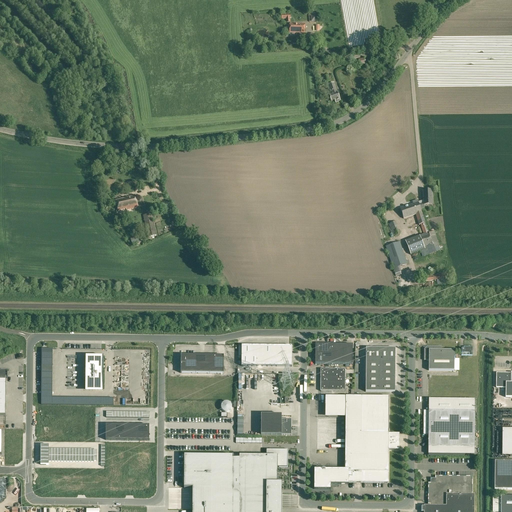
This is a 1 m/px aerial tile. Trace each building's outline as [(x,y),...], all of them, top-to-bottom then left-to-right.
[(286,22),(290,22),(290,14),(281,14),(281,19),(286,19),(286,22)] [(311,22),(317,22),(317,21),(319,21),(318,14),(308,15),(309,22),(311,22)] [(289,33),(304,33),(304,24),(290,24),(289,33)] [(334,100),(335,103),(340,101),(337,93),(334,83),(328,85),(331,95),(329,96),(331,101),(334,100)] [(415,215),(419,225),(420,224),(423,234),(405,241),(411,255),(425,249),(427,255),(440,251),(434,231),(428,232),(421,213),(420,209),(424,208),(424,205),(432,205),(431,191),(423,191),(424,203),(419,205),(417,200),(413,201),(414,204),(400,208),(403,219),(415,215)] [(126,209),(126,210),(138,207),(135,195),(123,198),(124,199),(116,201),(118,211),(126,209)] [(143,215),(148,237),(156,235),(151,214),(143,215)] [(388,224),(393,235),(400,232),(395,221),(388,224)] [(386,247),(393,269),(407,264),(399,242),(386,247)] [(422,276),(423,282),(445,279),(444,273),(422,276)] [(315,364),(352,365),(352,345),(315,345),(315,364)] [(242,346),(242,366),(292,367),(292,346),(242,346)] [(428,371),(454,371),(454,350),(441,350),(442,347),(427,347),(424,350),(424,361),(429,361),(428,371)] [(461,356),(472,356),(472,347),(463,347),(463,349),(461,349),(461,356)] [(365,392),(395,392),(395,348),(366,348),(365,392)] [(181,359),(181,368),(181,373),(223,374),(224,356),(181,355),(181,359)] [(103,389),(103,357),(85,356),(85,389),(103,389)] [(320,391),(345,392),(345,369),(320,369),(320,391)] [(505,398),(511,397),(511,373),(496,373),(496,388),(505,388),(505,398)] [(314,489),(330,489),(330,484),(348,484),(348,483),(388,483),(388,450),(399,450),(399,434),(389,434),(389,397),(345,397),(325,397),(325,417),(345,418),(345,470),(314,469),(314,489)] [(428,447),(474,448),(475,400),(428,399),(428,411),(423,411),(423,435),(428,435),(428,447)] [(281,420),(281,415),(261,415),(261,435),(291,436),(291,420),(281,420)] [(149,426),(106,425),(106,441),(149,441),(149,426)] [(49,448),(41,448),(41,467),(49,467),(49,464),(94,464),(94,463),(97,463),(97,452),(94,452),(94,451),(49,451),(49,448)] [(281,511),(282,483),(277,483),(277,467),(287,467),(287,450),(266,450),(266,456),(239,456),(239,459),(233,459),(233,456),(184,455),(184,488),(195,488),(194,511),(281,511)] [(494,490),(511,489),(511,461),(495,461),(494,490)] [(423,511),(473,511),(474,495),(472,495),(472,477),(435,476),(435,478),(434,478),(434,482),(430,482),(430,483),(428,483),(428,504),(431,504),(431,506),(424,506),(423,511)] [(511,511),(511,496),(501,496),(492,496),(492,511),(511,511)]
